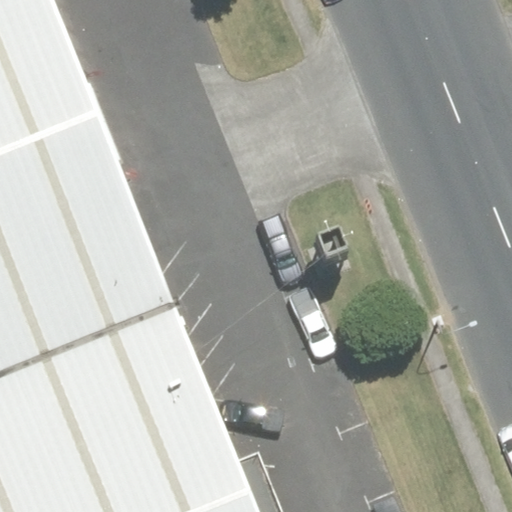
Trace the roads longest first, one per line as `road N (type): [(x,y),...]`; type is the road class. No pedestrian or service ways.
road 1 (unknown): [(104,0),(299,511)]
road 2 (secondary): [(511,236),(416,0)]
